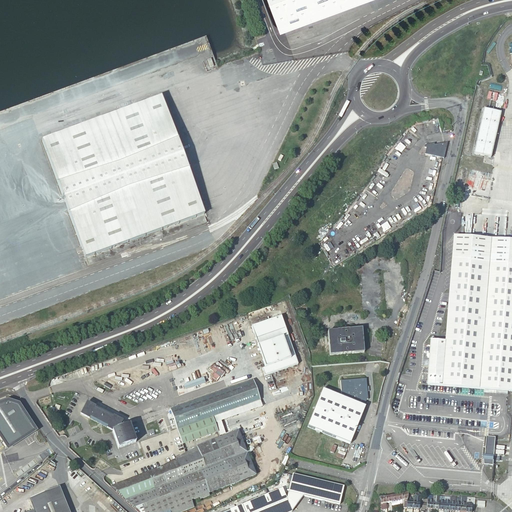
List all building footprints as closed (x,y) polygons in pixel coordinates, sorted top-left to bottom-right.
[(269,0),(280,31),(363,0),(269,0)] [(161,97),(42,141),(72,222),(190,174),(161,97)] [(490,157),(500,114),(484,110),(474,154),(490,157)] [(444,158),(447,144),(447,143),(435,145),(434,144),(425,145),(425,148),(426,148),(425,154),(443,158),(444,158)] [(190,174),(72,222),(85,258),(204,214),(190,174)] [(511,239),(455,234),(453,259),(511,265),(511,239)] [(511,265),(453,259),(446,342),(432,341),(428,385),(511,391),(511,265)] [(264,376),(297,365),(285,328),(281,316),(251,327),(254,337),(257,345),(265,368),(262,369),(264,376)] [(361,328),(327,330),(329,355),(363,352),(361,328)] [(308,427),(350,444),(366,407),(364,406),(367,400),(368,400),(366,379),(340,381),(342,397),(323,389),(308,427)] [(247,383),(254,403),(260,401),(253,381),(247,383)] [(214,417),(254,403),(247,383),(170,410),(178,430),(214,417)] [(9,402),(0,404),(0,432),(9,446),(35,429),(19,404),(9,402)] [(79,415),(113,431),(119,449),(136,443),(130,426),(128,426),(122,423),(123,421),(86,402),(79,415)] [(219,432),(214,417),(178,430),(183,444),(219,432)] [(159,468),(111,487),(133,507),(138,511),(181,511),(195,507),(192,500),(194,499),(195,500),(198,499),(201,497),(202,499),(210,496),(209,494),(256,475),(239,431),(199,446),(159,468)] [(485,455),(494,456),(495,437),(487,436),(485,455)] [(293,474),(288,493),(303,497),(339,506),(344,487),(293,474)] [(69,511),(60,487),(29,499),(34,510),(28,511),(69,511)] [(291,511),(286,499),(282,489),(235,509),(230,511),(291,511)] [(292,511),(303,497),(288,493),(286,499),(291,511),(292,511)]
